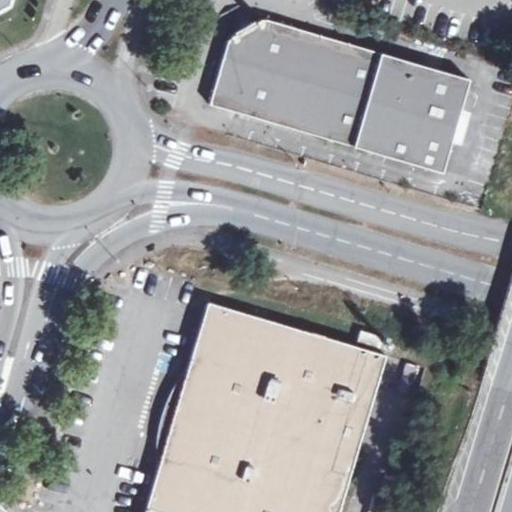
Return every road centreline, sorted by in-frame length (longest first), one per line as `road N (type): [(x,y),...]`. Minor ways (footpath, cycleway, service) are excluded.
road 1 (unclassified): [(511,247),(133,137)]
road 2 (unclassified): [(0,443),(66,295),(94,255),(156,220),(240,210)]
road 3 (unclassified): [(240,210),(511,294)]
road 4 (unclassified): [(0,439),(48,270),(78,221)]
road 5 (motorway): [(511,371),(469,511)]
road 6 (unclassified): [(3,208),(14,267),(0,344)]
road 7 (unclassified): [(121,187),(205,194),(240,210)]
